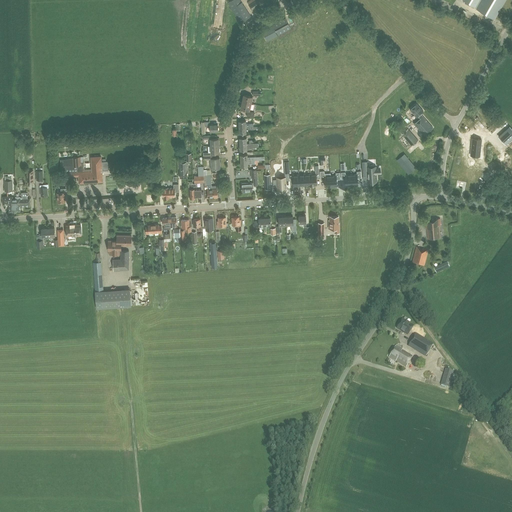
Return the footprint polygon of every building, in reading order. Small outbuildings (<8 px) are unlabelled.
[(241,23),(251,16),(240,0),(231,0),(228,3),(241,23)] [(254,11),(268,2),(266,0),(250,0),(248,2),(254,11)] [(505,0),(479,0),(475,7),(494,18),(505,0)] [(279,35),(291,28),(286,18),(273,25),(279,35)] [(268,41),(278,35),(272,25),(262,31),(268,41)] [(244,94),(242,101),(251,103),(253,96),(244,94)] [(250,110),(251,103),(242,101),(241,108),(250,110)] [(424,135),(433,127),(421,113),(424,111),(417,103),(410,109),(419,119),(414,123),(424,135)] [(210,131),(218,131),(218,124),(210,124),(210,121),(202,122),(203,134),(205,133),(205,125),(206,125),(206,127),(210,127),(210,131)] [(479,137),(485,130),(480,124),(473,131),(479,137)] [(499,136),(502,139),(506,143),(511,137),(511,128),(509,126),(499,135),(499,136)] [(491,137),(497,134),(494,127),(488,130),(491,137)] [(412,146),(418,140),(408,129),(402,134),(412,146)] [(405,137),(402,139),(407,148),(410,146),(405,137)] [(482,139),(473,138),(471,155),(480,156),(482,139)] [(411,172),(416,167),(404,154),(399,159),(411,172)] [(109,168),(109,163),(107,161),(102,162),(101,156),(91,157),(92,168),(84,169),(84,163),(81,163),(80,157),(73,157),(73,158),(70,158),(67,158),(67,159),(60,159),(61,168),(65,168),(65,172),(65,176),(69,176),(79,176),(79,182),(103,181),(102,170),(108,170),(109,168)] [(213,169),(220,169),(220,158),(211,159),(211,165),(213,165),(213,169)] [(368,172),(368,181),(377,181),(376,166),(368,167),(367,161),(362,161),(363,172),(368,172)] [(210,198),(213,198),(212,186),(212,185),(207,185),(207,175),(206,169),(204,170),(205,182),(205,187),(207,187),(208,197),(210,197),(210,198)] [(250,170),(251,178),(254,177),(254,182),(242,183),(242,192),(243,192),(247,192),(247,191),(253,191),(253,184),(254,184),(254,185),(258,185),(257,169),(250,170)] [(351,173),(352,184),(358,183),(358,177),(361,177),(361,170),(357,170),(357,173),(351,173)] [(330,174),(331,185),(337,185),(337,179),(340,178),(340,171),(336,172),(336,174),(330,174)] [(346,184),(352,184),(351,173),(345,174),(345,171),(341,171),(342,178),(346,178),(346,184)] [(325,186),(331,185),(330,174),(324,175),(324,172),(320,173),(321,180),(325,179),(325,186)] [(311,173),(311,185),(316,184),(317,183),(317,178),(319,178),(319,173),(317,173),(311,173)] [(300,186),(299,174),(293,174),(293,175),(290,175),(291,180),(293,180),(293,186),(300,186)] [(281,188),(286,188),(285,176),(277,177),(277,178),(273,178),(274,187),(278,187),(280,187),(281,188)] [(196,184),(192,184),(193,189),(194,188),(194,191),(196,191),(196,197),(202,196),(201,188),(196,188),(196,184),(196,183),(196,184)] [(47,187),(49,187),(48,184),(40,185),(41,195),(48,195),(47,187)] [(174,188),(163,188),(163,196),(164,196),(164,198),(170,198),(170,197),(176,196),(175,192),(179,192),(178,184),(173,184),(174,188)] [(70,191),(70,190),(70,188),(61,189),(61,193),(57,193),(58,202),(65,202),(65,196),(65,191),(70,191)] [(22,197),(15,197),(15,199),(16,199),(16,211),(20,211),(20,203),(25,203),(25,206),(30,205),(30,199),(27,199),(27,193),(22,193),(22,197)] [(10,211),(16,211),(16,199),(15,199),(13,199),(13,196),(3,197),(3,204),(10,204),(10,211)] [(236,231),(241,230),(241,219),(239,219),(239,216),(232,217),(233,225),(236,225),(236,231)] [(286,217),(286,224),(291,224),(292,231),(296,231),(296,225),(293,225),(293,216),(286,217)] [(330,222),(330,228),(340,228),(340,222),(339,222),(339,216),(331,216),(331,222),(330,222)] [(206,230),(214,230),(213,218),(212,218),(212,217),(206,217),(206,218),(205,218),(206,230)] [(218,226),(219,226),(227,226),(226,217),(218,218),(219,221),(217,221),(218,226)] [(260,225),(271,224),(270,217),(259,218),(259,221),(254,221),(255,227),(260,227),(260,225)] [(286,224),(286,217),(279,217),(279,226),(276,226),(277,232),(282,232),(281,225),(286,224)] [(439,225),(441,225),(440,218),(425,219),(426,228),(427,228),(428,239),(440,238),(439,225)] [(191,227),(190,227),(189,220),(182,220),(182,228),(186,228),(186,231),(191,231),(191,227)] [(81,225),(67,225),(67,235),(81,235),(81,225)] [(154,232),(154,225),(148,226),(148,227),(146,227),(146,234),(149,234),(149,233),(154,232)] [(131,236),(117,235),(117,241),(121,241),(121,245),(131,245),(131,236)] [(36,240),(36,248),(44,247),(44,240),(36,240)] [(109,241),(109,249),(110,249),(110,254),(120,254),(120,249),(121,249),(121,241),(117,241),(109,241)] [(416,246),(412,262),(416,263),(416,262),(420,262),(419,264),(424,265),(428,249),(423,248),(422,250),(419,249),(420,247),(416,246)] [(129,269),(129,251),(122,250),(121,259),(113,260),(114,270),(129,269)] [(437,272),(450,266),(448,261),(440,264),(435,267),(437,272)] [(101,262),(93,262),(96,291),(103,291),(101,262)] [(131,306),(130,289),(103,291),(96,291),(97,308),(131,306)] [(143,289),(137,289),(138,301),(146,300),(146,297),(144,297),(143,289)] [(408,335),(414,327),(403,320),(397,328),(408,335)] [(416,334),(409,346),(426,356),(433,344),(416,334)] [(406,367),(413,357),(402,350),(402,349),(396,346),(389,357),(396,361),(406,367)] [(453,372),(446,369),(441,385),(449,387),(453,372)] [(423,377),(418,374),(412,384),(429,395),(435,385),(429,380),(426,385),(420,381),(423,377)]
